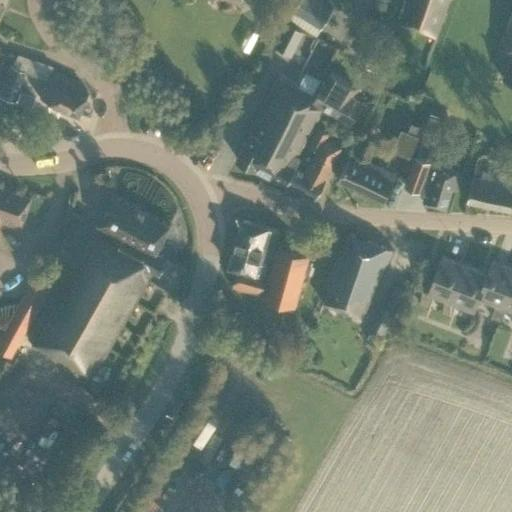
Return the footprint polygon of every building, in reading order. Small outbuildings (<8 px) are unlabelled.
[(298,0),(292,11),(320,29),(334,7),(323,0),(298,0)] [(404,0),(397,23),(436,36),(448,0),(406,0),(407,0),(406,0),(404,0)] [(511,11),(499,50),(511,54),(503,79),(511,82),(511,11)] [(273,49),(288,57),(301,31),(286,24),(273,49)] [(314,45),(318,61),(330,58),(326,43),(314,45)] [(372,51),(364,64),(375,70),(382,57),(372,51)] [(0,96),(12,101),(24,72),(11,66),(0,90),(0,96)] [(360,85),(343,74),(342,76),(332,69),(312,102),(349,123),(362,102),(353,96),(360,85)] [(39,98),(77,114),(87,91),(82,84),(51,70),(39,98)] [(298,163),(301,156),(300,156),(323,110),(309,103),(313,94),(279,76),(237,158),(256,168),(257,167),(287,183),(298,163)] [(34,98),(19,91),(14,102),(29,109),(34,98)] [(432,114),(425,131),(444,139),(451,121),(432,114)] [(299,164),(298,163),(287,183),(315,198),(326,179),(341,148),(325,140),(329,133),(318,127),(299,164)] [(354,153),(368,160),(377,139),(363,132),(354,153)] [(338,180),(383,202),(396,175),(366,161),(364,166),(348,158),(338,180)] [(457,191),(462,173),(449,169),(451,163),(441,159),(439,165),(431,163),(427,176),(430,177),(423,202),(446,209),(452,189),(457,191)] [(467,202),(490,206),(498,174),(488,172),(490,164),(484,162),(481,179),(473,178),(467,202)] [(402,195),(414,199),(425,166),(413,163),(402,195)] [(511,176),(498,174),(490,206),(511,211),(511,176)] [(0,225),(0,226),(2,221),(14,226),(15,223),(20,225),(29,198),(0,188),(0,225)] [(28,338),(94,375),(154,270),(160,273),(167,259),(156,252),(170,225),(114,195),(99,224),(123,236),(121,240),(93,224),(28,338)] [(232,288),(295,305),(310,255),(279,246),(271,276),(267,275),(279,230),(243,220),(229,266),(238,269),(232,288)] [(323,302),(362,318),(393,249),(351,233),(327,286),(330,288),(323,302)] [(423,290),(420,303),(428,307),(433,294),(445,298),(451,301),(465,265),(442,256),(428,292),(423,290)] [(487,274),(479,296),(479,297),(497,303),(492,317),(500,320),(507,308),(501,305),(511,276),(511,268),(492,261),(487,274)] [(445,298),(442,312),(450,315),(456,302),(474,310),(479,297),(479,296),(487,274),(465,265),(451,301),(445,298)] [(511,276),(501,305),(507,308),(511,309),(511,276)] [(388,303),(399,308),(407,289),(396,284),(388,303)] [(368,327),(384,334),(395,310),(379,302),(368,327)] [(365,343),(376,349),(381,339),(370,333),(365,343)] [(264,373),(272,377),(276,369),(268,365),(264,373)] [(281,511),(295,511),(306,492),(295,486),(281,511)]
